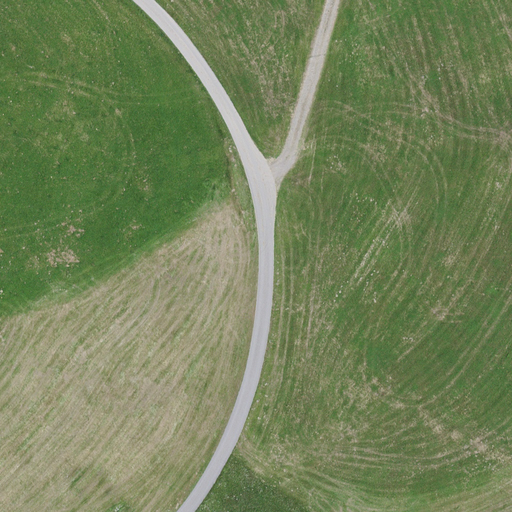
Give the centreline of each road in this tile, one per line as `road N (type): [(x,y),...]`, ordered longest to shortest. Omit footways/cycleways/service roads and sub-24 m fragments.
road 1 (track): [(178,511),(239,423),(278,301),(259,177),(182,39),(143,0)]
road 2 (track): [(332,0),(288,158),(259,177)]
